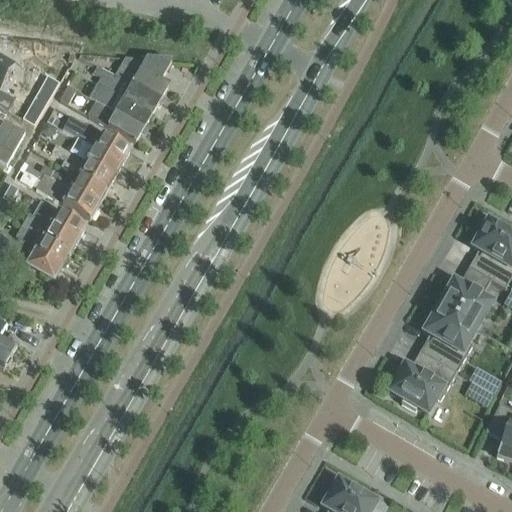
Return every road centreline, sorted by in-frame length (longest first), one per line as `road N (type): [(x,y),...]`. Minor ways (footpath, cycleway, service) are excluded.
road 1 (secondary): [(63,495),(357,0)]
road 2 (secondary): [(301,0),(26,473)]
road 3 (residential): [(475,162),(329,409)]
road 4 (residential): [(329,409),(511,511)]
